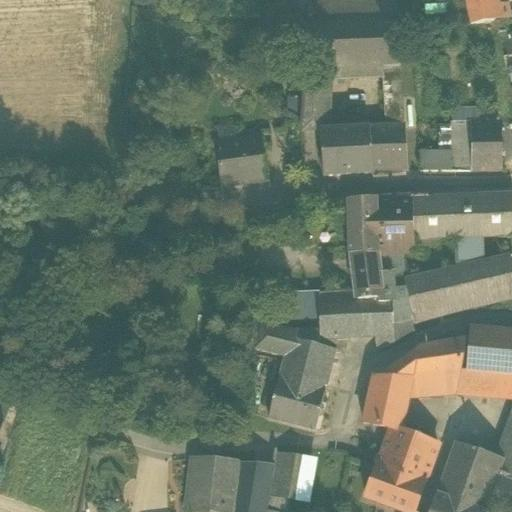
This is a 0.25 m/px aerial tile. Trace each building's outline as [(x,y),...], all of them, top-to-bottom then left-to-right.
[(236,0),(236,14),(307,19),(308,0),(236,0)] [(308,0),(307,19),(307,23),(398,20),(397,0),(308,0)] [(490,3),(489,0),(466,0),(472,26),(511,18),(511,11),(510,11),(509,4),(500,4),(490,3)] [(400,67),(398,20),(307,23),(304,71),(330,70),(382,68),(400,67)] [(385,120),(404,119),(400,67),(382,68),(383,80),(385,120)] [(330,70),(329,82),(383,80),(382,68),(330,70)] [(324,95),(329,95),(329,82),(330,70),(304,71),(303,95),(324,96),(324,95)] [(324,96),(303,95),(303,99),(302,125),(302,133),(320,132),(320,131),(327,130),(329,95),(324,95),(324,96)] [(286,127),(302,125),(303,99),(287,99),(286,127)] [(452,109),(452,123),(471,123),(479,123),(479,113),(479,109),(452,109)] [(479,113),(479,123),(498,122),(498,113),(479,113)] [(404,119),(385,120),(385,128),(404,127),(404,119)] [(471,123),(471,173),(503,173),(502,122),(498,122),(479,123),(471,123)] [(451,123),(451,126),(451,153),(451,173),(471,173),(471,123),(452,123),(451,123)] [(439,126),(439,152),(451,153),(451,126),(439,126)] [(407,173),(404,127),(385,128),(370,128),(373,171),(407,173)] [(320,132),(324,178),(373,175),(373,171),(370,128),(327,130),(320,131),(320,132)] [(217,142),(221,189),(267,183),(263,136),(217,142)] [(451,173),(451,153),(439,152),(421,152),(422,173),(451,173)] [(451,240),(453,240),(482,238),(511,237),(511,193),(427,197),(413,196),(414,241),(420,241),(437,240),(438,240),(451,240)] [(415,255),(414,241),(413,196),(377,199),(378,257),(403,257),(415,256),(415,255)] [(348,202),(349,256),(352,256),(378,257),(377,199),(348,202)] [(455,269),(484,263),(482,238),(453,240),(455,269)] [(352,256),(355,274),(392,274),(394,290),(406,288),(404,281),(406,281),(403,257),(378,257),(352,256)] [(511,299),(511,256),(484,263),(455,269),(406,281),(404,281),(406,288),(394,290),(357,293),(358,301),(378,300),(379,305),(391,304),(393,327),(411,324),(412,326),(427,322),(427,318),(437,316),(437,315),(471,307),(471,308),(481,306),(481,307),(511,299)] [(357,293),(394,290),(392,274),(355,274),(352,274),(354,293),(357,293)] [(289,313),(289,318),(320,317),(320,295),(320,293),(288,294),(289,313)] [(338,338),(358,338),(358,301),(357,293),(354,293),(320,295),(320,317),(320,331),(292,331),(291,339),(313,345),(312,339),(338,338)] [(278,313),(289,313),(288,294),(278,294),(278,313)] [(358,338),(374,337),(393,327),(391,304),(379,305),(378,300),(358,301),(358,338)] [(325,391),(335,351),(313,345),(291,339),(292,331),(262,323),(255,350),(285,357),(279,379),(325,391)] [(411,324),(393,327),(374,337),(378,350),(415,333),(412,326),(411,324)] [(466,374),(511,378),(511,331),(470,328),(466,374)] [(335,351),(338,338),(312,339),(313,345),(335,351)] [(401,433),(408,401),(412,380),(461,376),(467,339),(418,348),(373,381),(363,424),(391,431),(401,433)] [(511,378),(466,374),(461,376),(456,397),(511,402),(511,408),(494,457),(503,460),(505,454),(507,439),(511,425),(511,378)] [(456,397),(461,376),(412,380),(408,401),(456,397)] [(269,419),(315,431),(325,391),(279,379),(269,419)] [(438,446),(401,433),(391,431),(377,467),(424,484),(426,483),(438,448),(438,446)] [(437,495),(483,511),(485,511),(491,498),(498,477),(511,481),(511,456),(505,454),(503,460),(494,457),(455,444),(437,495)] [(274,466),(269,496),(288,499),(313,502),(320,459),(294,455),(276,452),(274,466)] [(185,511),(232,511),(238,463),(192,460),(185,511)] [(266,511),(267,510),(269,496),(274,466),(238,463),(232,511),(266,511)] [(366,499),(400,511),(414,511),(424,484),(377,467),(366,499)] [(511,481),(498,477),(491,498),(511,505),(511,481)] [(430,511),(483,511),(437,495),(430,511)] [(280,511),(286,511),(288,499),(269,496),(267,510),(280,511)]
